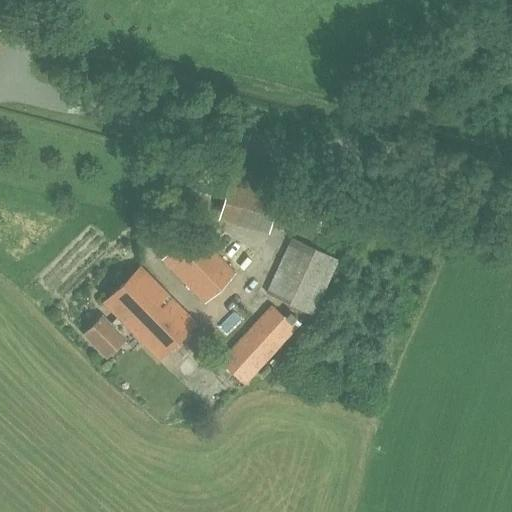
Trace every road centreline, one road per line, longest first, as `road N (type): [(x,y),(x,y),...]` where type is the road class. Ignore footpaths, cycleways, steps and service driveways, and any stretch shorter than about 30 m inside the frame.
road 1 (unclassified): [(338,166),(0,88)]
road 2 (residential): [(338,166),(352,130),(374,105),(511,17)]
road 3 (unclassified): [(511,210),(338,166)]
